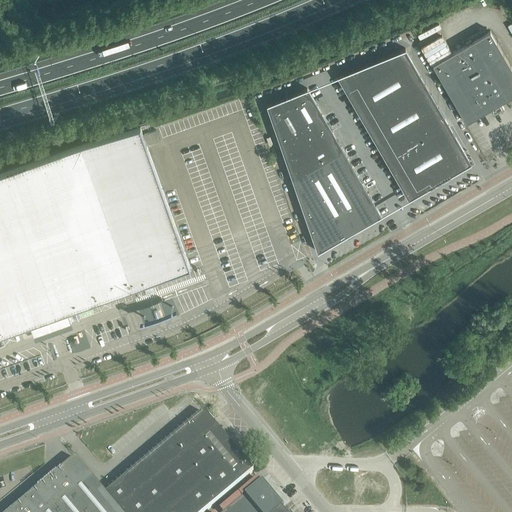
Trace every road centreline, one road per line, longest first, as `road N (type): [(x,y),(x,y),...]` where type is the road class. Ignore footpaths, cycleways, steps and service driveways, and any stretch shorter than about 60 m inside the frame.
road 1 (motorway): [(0,115),(330,0)]
road 2 (motorway): [(261,0),(0,89)]
road 3 (secondary): [(0,444),(214,366)]
road 4 (secondary): [(209,356),(0,429)]
road 5 (secondary): [(214,366),(322,307),(380,261)]
road 6 (secondary): [(380,261),(209,356)]
road 7 (unclassified): [(329,511),(214,366)]
road 8 (secondary): [(380,261),(511,184)]
